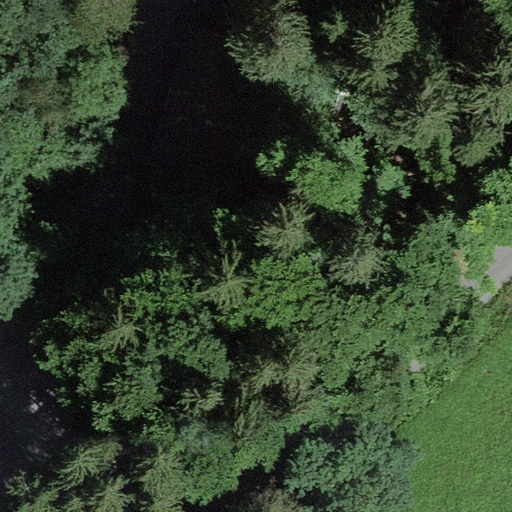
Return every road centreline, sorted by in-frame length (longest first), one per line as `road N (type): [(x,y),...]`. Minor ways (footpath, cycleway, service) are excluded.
road 1 (unclassified): [(40,433),(94,452),(252,469),(430,345),(511,251)]
road 2 (unclassified): [(166,0),(40,433)]
